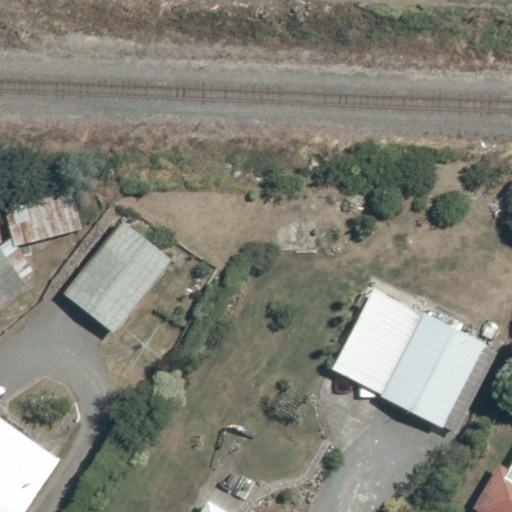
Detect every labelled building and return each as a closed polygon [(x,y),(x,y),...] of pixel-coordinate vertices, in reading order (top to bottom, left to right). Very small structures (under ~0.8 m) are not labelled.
[(133,206),(65,286),(122,333),(189,251),(133,206)] [(0,312),(35,290),(27,278),(39,270),(19,240),(7,247),(3,240),(0,242),(0,312)] [(374,281),(331,371),(449,429),(493,340),(374,281)] [(0,511),(30,511),(64,462),(20,433),(10,449),(0,442),(0,511)] [(500,511),(511,511),(511,472),(502,468),(483,503),(500,511)] [(241,511),(211,494),(201,511),(241,511)]
